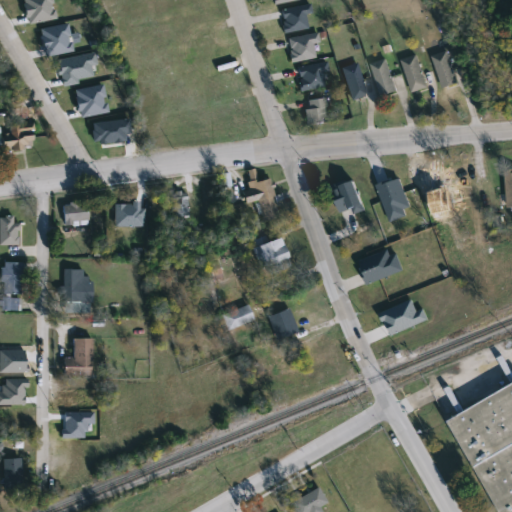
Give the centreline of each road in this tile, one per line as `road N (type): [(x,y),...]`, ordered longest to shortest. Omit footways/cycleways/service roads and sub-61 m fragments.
road 1 (tertiary): [(0,185),(511,128)]
road 2 (residential): [(389,407),(275,126),(234,0)]
road 3 (residential): [(43,180),(42,473)]
road 4 (residential): [(208,511),(389,407)]
road 5 (tertiary): [(0,19),(89,174)]
road 6 (residential): [(449,511),(389,407)]
